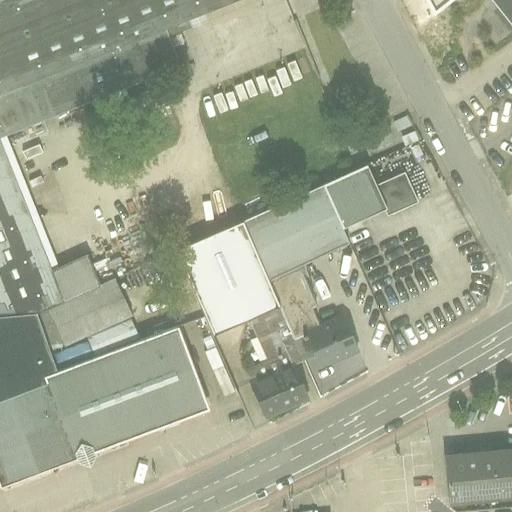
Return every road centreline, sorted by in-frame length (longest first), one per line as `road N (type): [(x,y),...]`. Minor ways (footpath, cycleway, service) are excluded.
road 1 (tertiary): [(511,333),(313,448),(176,511)]
road 2 (residential): [(511,256),(371,0)]
